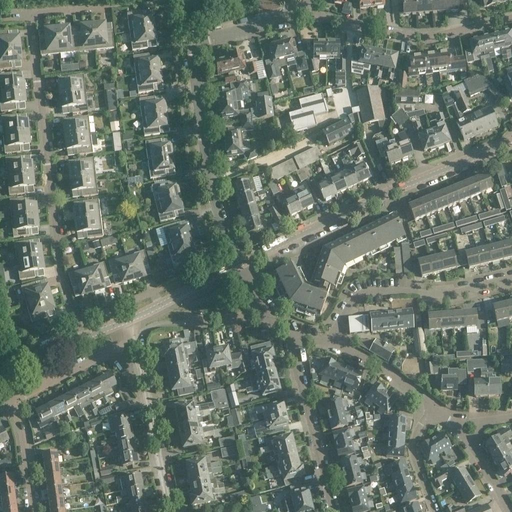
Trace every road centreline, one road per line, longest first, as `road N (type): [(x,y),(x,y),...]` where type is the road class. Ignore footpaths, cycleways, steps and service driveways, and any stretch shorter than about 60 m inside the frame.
road 1 (residential): [(237,265),(210,183),(190,44),(308,13)]
road 2 (residential): [(81,336),(59,277),(31,15)]
road 3 (unclassified): [(237,265),(511,142)]
road 4 (residential): [(333,344),(344,305),(361,295),(433,295),(511,274)]
road 5 (residential): [(296,333),(291,346),(332,511)]
road 6 (residential): [(168,511),(134,339)]
road 7 (residential): [(511,18),(407,38),(349,23)]
road 8 (residential): [(12,401),(134,339)]
road 9 (unclassified): [(129,318),(237,265)]
